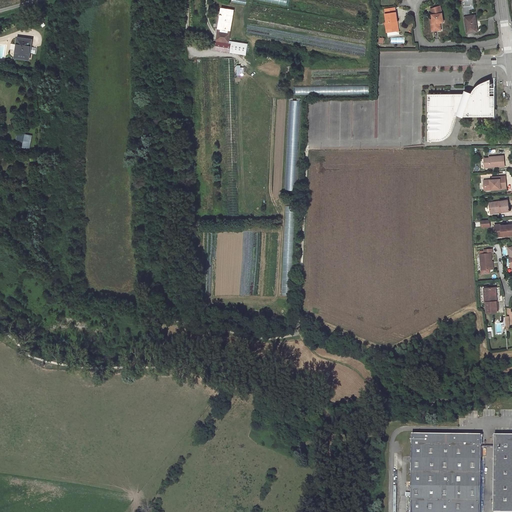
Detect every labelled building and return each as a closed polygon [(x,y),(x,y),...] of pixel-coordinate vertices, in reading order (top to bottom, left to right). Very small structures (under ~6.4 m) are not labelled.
[(475,10),(474,4),(463,6),(465,17),(471,16),(470,11),(475,10)] [(444,22),(442,13),(440,6),(433,8),(435,14),(432,15),(433,19),(431,20),(432,31),(441,30),(440,23),(444,22)] [(229,35),(233,11),(222,9),(221,15),(222,15),(222,17),(221,17),(219,33),(229,35)] [(398,21),(396,12),(386,14),(387,22),(386,22),(387,32),(396,31),(395,22),(398,21)] [(478,32),(476,22),(475,22),(474,16),(471,16),(465,17),(467,33),(478,32)] [(228,41),(229,35),(219,33),(217,42),(228,44),(228,41)] [(29,59),(32,40),(19,38),(18,45),(14,44),(13,50),(17,51),(16,57),(29,59)] [(246,55),(248,44),(233,41),(232,45),(228,44),(217,42),(216,50),(246,55)] [(446,94),(429,94),(429,141),(439,141),(442,140),(445,139),(448,137),(450,135),(451,132),(452,130),(457,115),(465,113),(464,116),(482,116),(496,119),(497,109),(494,109),(494,107),(496,107),(496,87),(491,88),(491,84),(484,85),(481,85),(478,87),(476,88),(474,91),(472,93),(472,95),(464,95),(465,94),(450,94),(446,94)] [(339,86),(296,87),(296,95),(339,94),(339,86)] [(297,191),(299,101),(288,100),(286,190),(297,191)] [(29,141),(31,135),(20,133),(18,139),(24,140),(29,141)] [(505,166),(504,156),(491,157),(491,158),(484,158),(485,168),(505,166)] [(506,189),(505,176),(496,177),(496,179),(493,180),(486,180),(487,184),(486,185),(484,185),(485,190),(506,189)] [(510,211),(508,200),(489,203),(491,213),(501,212),(510,211)] [(292,296),(293,206),(284,206),(283,296),(292,296)] [(511,235),(511,224),(503,225),(503,228),(501,228),(501,226),(494,226),(495,233),(497,234),(501,234),(501,236),(511,235)] [(493,269),(492,253),(493,253),(493,248),(485,249),(485,253),(480,254),(482,270),(493,269)] [(495,301),(495,292),(496,292),(496,287),(486,288),(486,293),(485,293),(485,302),(486,302),(487,312),(497,312),(497,301),(495,301)] [(481,511),(482,434),(412,433),(411,511),(481,511)] [(511,511),(511,434),(495,434),(494,511),(511,511)]
